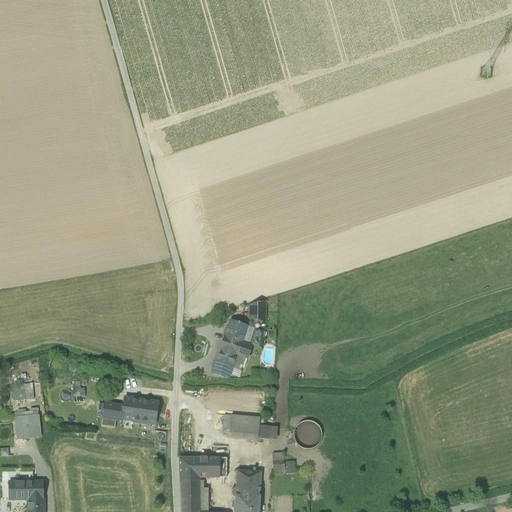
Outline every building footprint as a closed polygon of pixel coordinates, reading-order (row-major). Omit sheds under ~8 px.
[(264,305),(255,306),(255,304),(250,306),(250,318),(264,323),(264,305)] [(248,327),(231,321),(213,369),(230,375),(232,369),(239,372),(249,346),(242,343),(248,327)] [(263,333),(255,331),(250,347),(260,350),(263,333)] [(80,388),(80,381),(74,382),(75,397),(85,396),(85,388),(80,388)] [(39,388),(18,390),(19,400),(40,399),(39,388)] [(159,404),(127,401),(126,412),(125,419),(156,423),(159,404)] [(260,407),(232,405),(231,416),(259,419),(260,407)] [(118,410),(104,408),(103,421),(124,423),(125,419),(126,412),(119,411),(119,410),(118,410)] [(259,419),(231,416),(231,417),(229,431),(228,438),(257,441),(259,426),(259,419)] [(38,417),(15,419),(17,441),(40,438),(38,417)] [(320,442),(321,436),(320,431),(317,426),(312,423),(307,422),(302,423),(297,426),(294,431),(293,437),(294,442),(297,446),(302,449),(307,450),(313,449),(317,446),(320,442)] [(277,428),(259,426),(257,441),(276,442),(277,428)] [(283,455),(272,456),(272,464),(284,463),(283,455)] [(227,459),(178,459),(178,460),(179,460),(180,479),(208,479),(226,479),(227,459)] [(261,473),(236,472),(236,489),(232,489),(231,496),(235,496),(235,497),(259,498),(261,473)] [(207,511),(208,479),(180,479),(181,511),(207,511)] [(43,483),(9,483),(9,501),(27,501),(27,511),(43,511),(43,500),(43,483)] [(258,511),(259,498),(235,497),(234,511),(258,511)]
